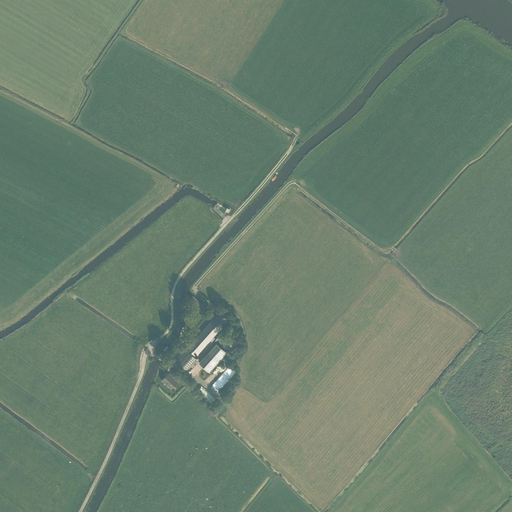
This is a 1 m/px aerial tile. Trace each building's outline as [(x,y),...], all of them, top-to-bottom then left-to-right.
[(204,306),(193,296),(189,299),(201,309),(204,306)] [(195,357),(229,318),(220,310),(185,349),(183,347),(171,360),(185,373),(197,359),(195,357)] [(236,344),(236,342),(236,341),(236,340),(235,338),(234,337),(233,336),(232,336),(230,335),(229,335),(228,335),(226,336),(225,336),(224,337),(223,338),(222,340),(222,341),(222,342),(222,344),(222,345),(223,346),(224,348),(225,348),(226,349),(228,349),(229,350),(230,349),(232,349),(233,348),(234,348),(235,346),(236,345),(236,344)] [(199,363),(200,364),(209,373),(216,365),(227,353),(216,344),(199,363)] [(171,389),(177,382),(174,379),(173,380),(167,374),(161,380),(171,389)] [(204,391),(203,395),(207,396),(206,399),(211,400),(212,393),(204,391)]
